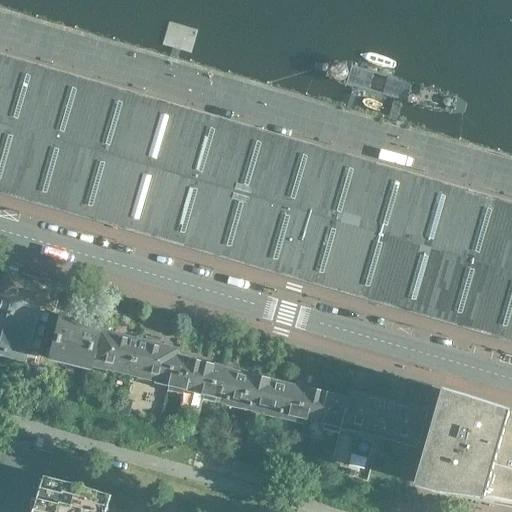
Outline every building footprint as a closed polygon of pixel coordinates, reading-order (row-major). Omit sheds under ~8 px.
[(309,61),(346,84),(434,111),(464,112),(467,100),(437,86),(351,61),(310,59),(309,61)] [(33,134),(48,83),(2,70),(2,71),(0,76),(0,124),(18,129),(33,134)] [(57,168),(79,92),(48,83),(33,134),(18,185),(48,193),(64,198),(72,172),(57,168)] [(111,211),(133,136),(117,131),(125,105),(79,92),(57,168),(72,172),(64,198),(87,205),(111,211)] [(164,199),(171,174),(186,123),(125,105),(117,131),(133,136),(111,211),(126,216),(141,220),(149,194),(164,199)] [(228,158),(234,138),(234,137),(186,123),(171,174),(220,188),(228,158)] [(0,179),(3,180),(18,129),(0,124),(0,179)] [(18,185),(33,134),(18,129),(3,180),(11,183),(18,185)] [(253,238),(257,226),(260,212),(264,201),(267,189),(271,176),(275,162),(278,151),(256,145),(234,138),(228,158),(220,188),(212,213),(210,220),(205,238),(226,244),(249,250),(253,238)] [(317,189),(325,163),(278,150),(278,151),(275,162),(271,176),(317,189)] [(325,219),(340,168),(325,163),(317,189),(271,176),(267,189),(264,201),(325,219)] [(357,283),(386,181),(340,168),(325,219),(318,243),(310,270),(335,277),(357,283)] [(212,213),(220,188),(171,174),(164,199),(212,213)] [(387,292),(417,190),(386,181),(357,283),(372,288),(387,292)] [(464,259),(471,234),(478,208),(417,190),(387,292),(410,299),(433,305),(448,254),(464,259)] [(212,213),(164,199),(149,194),(141,220),(205,239),(205,238),(210,220),(212,213)] [(318,243),(325,219),(264,201),(260,212),(257,226),(318,243)] [(511,245),(511,217),(478,208),(471,234),(511,245)] [(310,270),(318,243),(257,226),(253,238),(249,250),(249,252),(310,270)] [(511,272),(511,245),(471,234),(464,259),(511,272)] [(487,292),(456,283),(464,259),(448,254),(433,305),(479,319),(487,292)] [(511,272),(464,259),(456,283),(487,292),(479,319),(511,328),(511,272)] [(0,286),(0,356),(38,368),(62,286),(45,281),(45,279),(42,275),(28,270),(23,273),(22,275),(5,270),(0,286)] [(90,369),(92,363),(100,330),(101,327),(89,324),(89,327),(60,320),(51,359),(90,369)] [(131,373),(139,340),(100,330),(92,363),(131,373)] [(171,382),(177,356),(178,352),(176,349),(139,340),(131,373),(171,382)] [(190,409),(201,363),(189,360),(190,358),(181,356),(180,357),(177,356),(171,382),(170,387),(175,389),(184,391),(180,406),(190,409)] [(219,399),(227,369),(222,368),(223,366),(214,364),(214,366),(201,363),(190,409),(200,411),(203,396),(219,399)] [(289,417),(296,386),(227,369),(219,399),(247,406),(254,408),(261,410),(289,417)] [(126,393),(130,378),(123,376),(119,392),(126,393)] [(133,395),(137,379),(130,378),(126,393),(133,395)] [(310,438),(322,392),(309,389),(310,388),(301,385),(301,387),(296,386),(289,417),(295,418),(304,420),(300,436),(310,438)] [(172,404),(175,389),(170,387),(166,403),(172,404)] [(487,497),(511,412),(465,397),(442,390),(415,483),(438,489),(481,500),(484,499),(487,498),(491,498),(487,497)] [(339,429),(340,424),(347,399),(343,398),(343,396),(334,394),(334,395),(322,392),(310,438),(319,441),(323,425),(333,428),(339,429)] [(379,434),(388,401),(351,392),(348,394),(347,399),(340,424),(379,434)] [(419,443),(426,410),(388,401),(379,434),(419,443)] [(250,424),(254,408),(247,406),(243,422),(250,424)] [(257,425),(261,410),(254,408),(250,424),(257,425)] [(511,412),(487,497),(491,498),(494,498),(511,502),(511,412)] [(291,434),(295,418),(289,417),(285,432),(291,434)] [(335,445),(339,429),(333,428),(329,443),(335,445)] [(374,454),(378,439),(371,437),(367,453),(374,454)] [(381,456),(385,440),(378,439),(374,454),(381,456)] [(106,511),(111,496),(78,485),(44,476),(35,508),(34,511),(106,511)]
